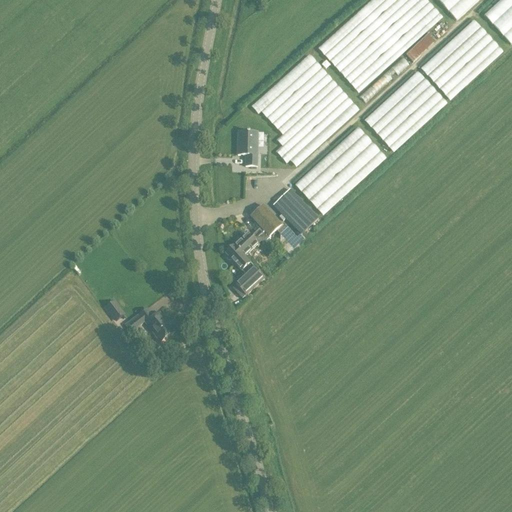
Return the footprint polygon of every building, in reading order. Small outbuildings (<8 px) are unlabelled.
[(438,0),(457,20),(479,0),(438,0)] [(511,45),(511,44),(511,0),(501,0),(485,15),(511,45)] [(429,33),(406,54),(414,62),(437,41),(429,33)] [(390,81),(409,63),(403,58),(372,88),(376,92),(384,84),(382,83),(387,78),(390,81)] [(257,167),(257,154),(255,154),(255,133),(238,133),(238,156),(245,156),(245,167),(257,167)] [(291,191),(274,207),(302,237),(319,221),(291,191)] [(248,235),(235,247),(245,257),(245,258),(258,246),(258,245),(262,242),(264,244),(277,232),(282,227),(264,207),(251,218),(261,229),(252,238),(248,235)] [(235,247),(226,255),(227,256),(227,258),(229,261),(232,260),(246,276),(235,285),(240,290),(237,293),(243,299),(246,297),(265,280),(245,258),(245,257),(235,247)] [(116,322),(124,315),(114,303),(106,309),(116,322)] [(139,315),(140,317),(127,327),(131,333),(144,323),(146,325),(161,344),(174,334),(160,314),(155,318),(148,308),(139,315)]
